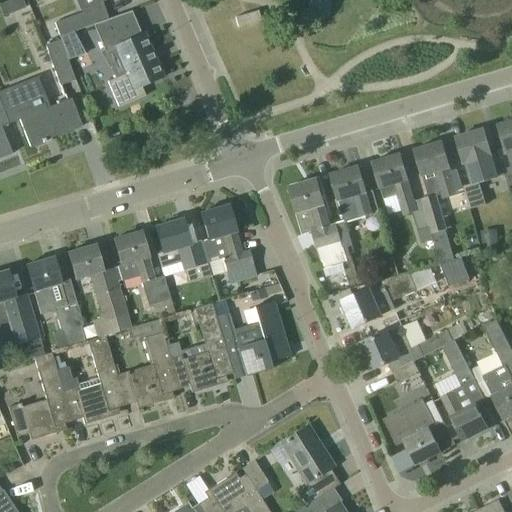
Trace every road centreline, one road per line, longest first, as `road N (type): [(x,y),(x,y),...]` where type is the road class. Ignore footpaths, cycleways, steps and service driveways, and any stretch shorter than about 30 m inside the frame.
road 1 (residential): [(245,152),(511,77)]
road 2 (residential): [(0,229),(245,152)]
road 3 (residential): [(55,511),(51,482),(60,465),(222,420),(245,432)]
road 4 (residential): [(332,374),(245,152)]
road 5 (residential): [(245,152),(171,0)]
road 6 (residential): [(118,511),(245,432)]
road 7 (residential): [(391,511),(332,374)]
road 8 (residential): [(396,511),(511,455)]
